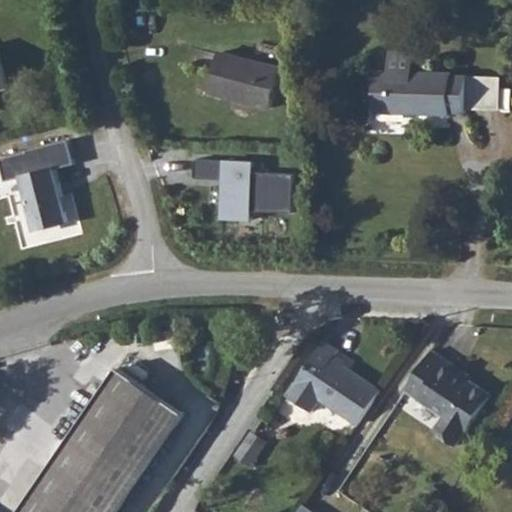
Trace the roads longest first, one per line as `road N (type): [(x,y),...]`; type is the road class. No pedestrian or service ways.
road 1 (unclassified): [(155,282),(152,239),(88,0)]
road 2 (residential): [(300,285),(294,333),(176,511)]
road 3 (residential): [(511,295),(300,285)]
road 4 (residential): [(155,282),(0,325)]
road 5 (residential): [(300,285),(155,282)]
